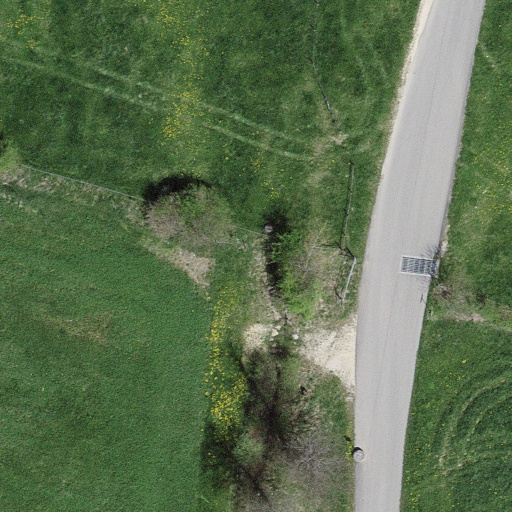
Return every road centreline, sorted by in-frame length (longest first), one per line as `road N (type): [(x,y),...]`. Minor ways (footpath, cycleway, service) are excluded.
road 1 (unclassified): [(442,0),(374,360)]
road 2 (residential): [(374,360),(365,511)]
